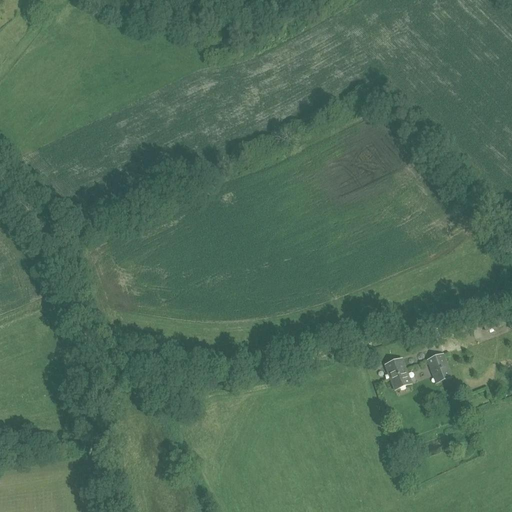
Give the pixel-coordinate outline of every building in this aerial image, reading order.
[(15,54),(33,35),(25,27),(7,46),(15,54)] [(504,325),(498,312),(481,319),(486,332),(504,325)] [(456,320),(461,333),(468,330),(462,317),(456,320)] [(427,362),(436,385),(453,379),(444,355),(427,362)] [(403,361),(386,367),(395,392),(412,386),(403,361)] [(416,387),(421,385),(417,372),(412,374),(416,387)] [(392,438),(394,443),(402,440),(400,435),(392,438)]
